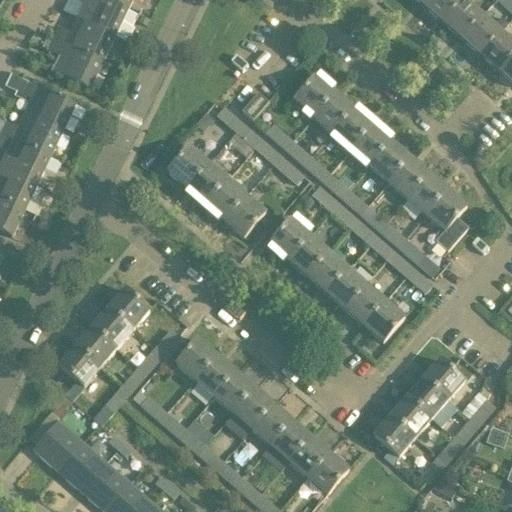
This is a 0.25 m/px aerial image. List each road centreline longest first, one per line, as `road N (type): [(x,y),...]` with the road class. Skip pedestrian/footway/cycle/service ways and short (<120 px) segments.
road 1 (residential): [(508,248),(376,389),(352,399),(322,394),(90,200)]
road 2 (residential): [(508,248),(499,217),(465,166),(286,0)]
road 3 (residential): [(90,200),(187,0)]
road 4 (residential): [(0,388),(90,200)]
